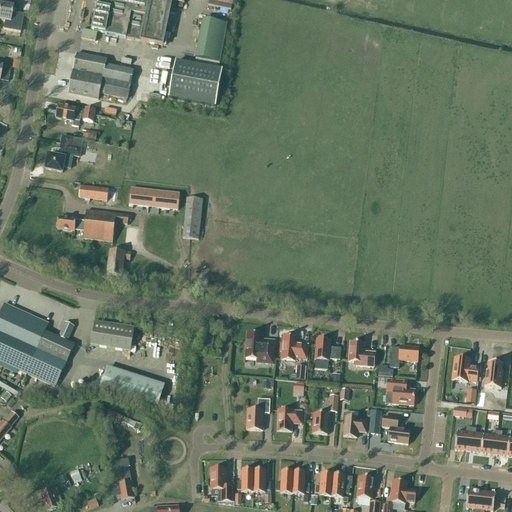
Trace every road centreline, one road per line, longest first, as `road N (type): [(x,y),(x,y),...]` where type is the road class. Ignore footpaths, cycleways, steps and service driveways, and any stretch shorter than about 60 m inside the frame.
road 1 (residential): [(438,330),(89,293),(0,259)]
road 2 (tertiary): [(0,219),(52,0)]
road 3 (residential): [(229,447),(422,464)]
road 4 (residential): [(422,464),(438,330)]
